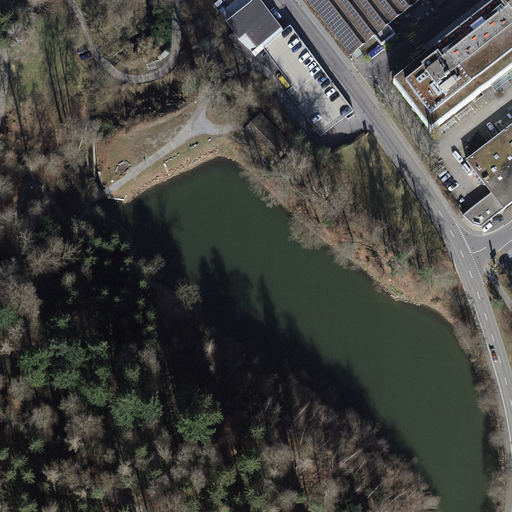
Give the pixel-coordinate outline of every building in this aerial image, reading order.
[(263,49),(281,35),(255,3),(252,0),(237,0),(225,9),(218,0),(212,5),(227,25),(238,38),(237,39),(255,55),(259,53),(263,49)] [(305,0),(350,55),(397,19),(421,0),(305,0)] [(426,59),(393,84),(431,132),(498,80),(511,69),(511,0),(501,0),(448,41),(426,59)] [(353,111),(290,27),(281,35),(263,49),(292,87),(286,92),(320,137),(353,111)] [(366,55),(381,44),(377,38),(361,48),(366,55)] [(270,163),(289,145),(260,116),(242,134),(270,163)] [(481,227),(511,203),(511,125),(466,161),(491,194),(463,216),(473,225),(481,227)]
